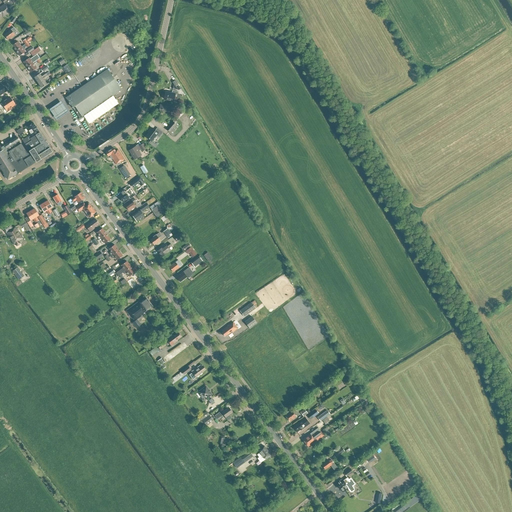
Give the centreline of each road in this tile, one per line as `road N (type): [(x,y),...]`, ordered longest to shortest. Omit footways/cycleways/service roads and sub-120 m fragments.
road 1 (primary): [(329,511),(79,172)]
road 2 (tertiary): [(82,160),(132,129),(144,110),(169,0)]
road 3 (primary): [(68,157),(0,58)]
